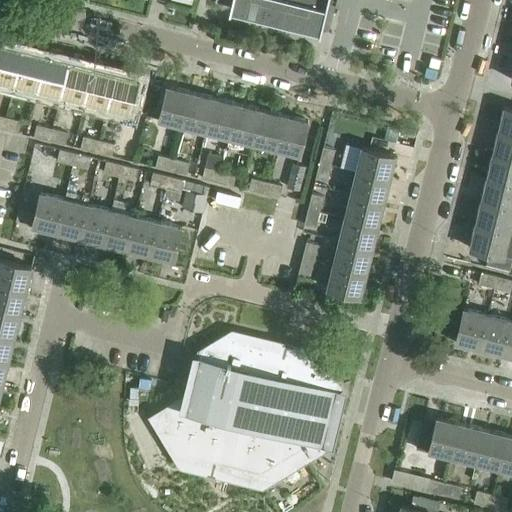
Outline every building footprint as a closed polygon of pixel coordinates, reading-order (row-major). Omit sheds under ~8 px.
[(230,7),(321,29),(328,0),(214,0),(215,0),(230,4),(230,7)] [(0,80),(14,84),(22,50),(0,44),(0,80)] [(14,84),(37,90),(46,56),(22,50),(14,84)] [(37,90),(61,96),(69,62),(46,56),(37,90)] [(61,96),(84,102),(92,68),(69,62),(61,96)] [(84,102),(107,108),(116,74),(92,68),(84,102)] [(116,74),(107,108),(131,113),(140,80),(116,74)] [(158,120),(182,126),(191,92),(167,86),(158,120)] [(182,126),(206,132),(214,98),(191,92),(182,126)] [(206,132),(229,138),(237,104),(214,98),(206,132)] [(229,138),(252,143),(261,109),(237,104),(229,138)] [(511,109),(504,107),(498,131),(511,134),(511,109)] [(252,143),(275,149),(284,115),(261,109),(252,143)] [(284,115),(275,149),(299,155),(308,121),(284,115)] [(5,117),(3,129),(18,133),(21,121),(5,117)] [(34,137),(49,141),(52,129),(37,125),(34,137)] [(52,129),(49,141),(65,144),(67,133),(52,129)] [(511,134),(498,131),(492,155),(511,159),(511,134)] [(80,148),(96,152),(99,140),(83,137),(80,148)] [(99,140),(96,152),(111,156),(114,144),(99,140)] [(323,147),(319,163),(331,165),(335,150),(323,147)] [(361,148),(355,172),(390,180),(396,156),(389,154),(389,155),(361,148)] [(57,161),(72,165),(75,153),(60,150),(57,161)] [(75,153),(72,165),(88,169),(91,157),(75,153)] [(155,167),(171,171),(174,159),(158,155),(155,167)] [(511,159),(492,155),(487,178),(511,184),(511,159)] [(174,159),(171,171),(186,175),(189,163),(174,159)] [(103,173),(119,177),(122,165),(106,161),(103,173)] [(287,187),(300,191),(306,167),(293,163),(287,187)] [(331,165),(319,163),(315,178),(327,182),(331,165)] [(122,165),(119,177),(134,180),(137,169),(122,165)] [(202,178),(217,182),(220,171),(205,167),(202,178)] [(220,171),(217,182),(233,186),(236,174),(220,171)] [(355,172),(350,195),(384,203),(390,180),(355,172)] [(150,184),(165,188),(168,176),(153,173),(150,184)] [(168,176),(165,188),(166,188),(164,197),(179,201),(182,189),(187,191),(183,208),(203,213),(209,187),(168,176)] [(249,190),(264,194),(267,182),(251,178),(249,190)] [(511,184),(487,178),(481,201),(511,208),(511,184)] [(267,182),(264,194),(279,198),(282,186),(267,182)] [(217,191),(215,201),(238,207),(241,197),(217,191)] [(33,227),(56,233),(64,198),(40,192),(32,226),(33,227)] [(312,194),(308,209),(319,212),(323,197),(312,194)] [(350,195),(344,218),(378,227),(384,203),(350,195)] [(56,233),(79,239),(88,204),(64,198),(56,233)] [(511,208),(481,201),(475,224),(509,233),(511,220),(511,208)] [(79,239),(102,244),(111,210),(88,204),(79,239)] [(319,212),(308,209),(304,225),(316,227),(319,212)] [(102,244),(126,250),(134,216),(111,210),(102,244)] [(126,250),(149,256),(158,221),(134,216),(126,250)] [(344,218),(338,241),(372,250),(378,227),(344,218)] [(158,221),(149,256),(173,262),(175,256),(174,256),(181,227),(158,221)] [(511,234),(509,234),(509,233),(475,224),(469,248),(489,253),(486,265),(509,270),(511,260),(511,234)] [(338,241),(332,265),(367,273),(372,250),(338,241)] [(306,242),(302,257),(314,260),(318,245),(306,242)] [(314,260),(302,257),(298,273),(310,275),(314,260)] [(0,259),(0,284),(26,291),(32,267),(26,265),(26,266),(0,259)] [(367,273),(332,265),(326,289),(360,297),(361,296),(367,273)] [(478,284),(494,288),(496,276),(481,273),(478,284)] [(496,276),(494,288),(509,292),(511,280),(496,276)] [(0,284),(0,309),(20,314),(26,291),(0,284)] [(455,342),(479,348),(487,314),(463,308),(455,342)] [(0,309),(0,334),(15,338),(20,314),(0,309)] [(479,348),(502,354),(511,320),(487,314),(479,348)] [(502,354),(511,356),(511,320),(502,354)] [(153,418),(182,467),(195,459),(253,474),(260,487),(318,452),(325,447),(317,435),(326,398),(339,390),(325,367),(308,363),(282,357),(283,353),(244,343),(237,331),(200,353),(189,396),(153,418)] [(0,334),(0,358),(9,361),(15,338),(0,334)] [(0,358),(0,383),(3,384),(9,361),(0,358)] [(416,448),(452,457),(461,423),(437,417),(435,426),(422,423),(416,448)] [(452,457),(475,463),(484,429),(461,423),(452,457)] [(475,463),(499,469),(507,435),(484,429),(475,463)] [(499,469),(511,472),(511,436),(507,435),(499,469)] [(412,475),(409,486),(427,491),(430,479),(412,475)] [(446,483),(430,479),(427,491),(443,495),(446,483)] [(446,483),(443,495),(458,498),(461,487),(446,483)] [(474,502),(489,506),(492,494),(477,491),(474,502)] [(492,494),(489,506),(505,510),(508,498),(492,494)]
